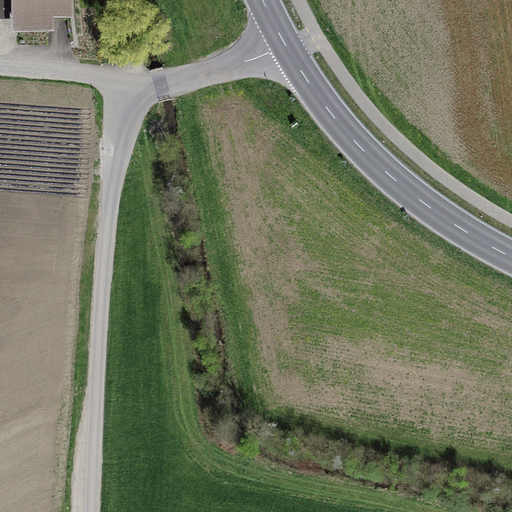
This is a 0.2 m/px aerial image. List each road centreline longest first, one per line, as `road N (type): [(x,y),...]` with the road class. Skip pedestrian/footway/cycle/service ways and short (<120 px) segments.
road 1 (secondary): [(511,255),(426,216),(352,142),(287,48)]
road 2 (unclassified): [(287,48),(144,88)]
